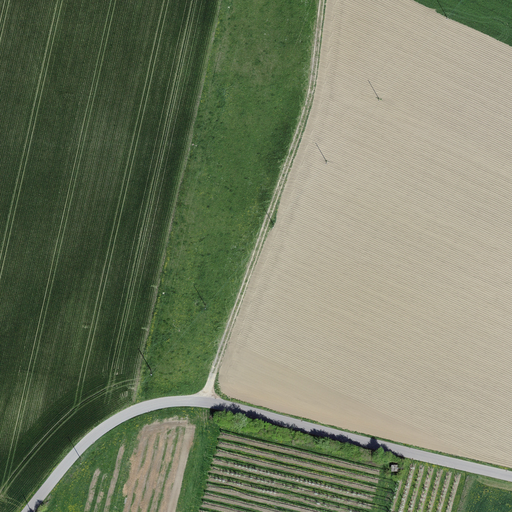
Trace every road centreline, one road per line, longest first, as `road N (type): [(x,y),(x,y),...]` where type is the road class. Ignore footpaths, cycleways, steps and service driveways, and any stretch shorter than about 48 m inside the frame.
road 1 (unclassified): [(511,475),(225,405),(170,401),(100,429),(27,511)]
road 2 (track): [(205,402),(308,100),(319,15)]
